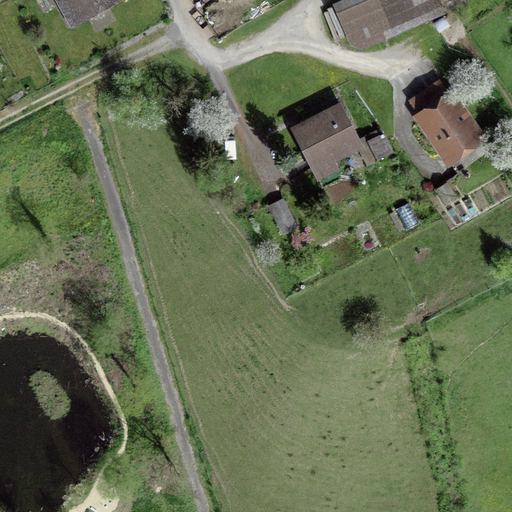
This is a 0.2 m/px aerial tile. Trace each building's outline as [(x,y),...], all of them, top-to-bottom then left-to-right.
[(58,0),(70,22),(109,0),(58,0)] [(350,40),(443,0),(347,0),(335,5),(350,40)] [(422,118),(449,157),(478,137),(451,98),(422,118)] [(341,105),(293,129),(317,176),(335,167),(332,160),(361,145),(341,105)] [(366,142),(376,160),(393,152),(382,133),(366,142)] [(270,205),(284,233),(296,227),(282,199),(270,205)]
